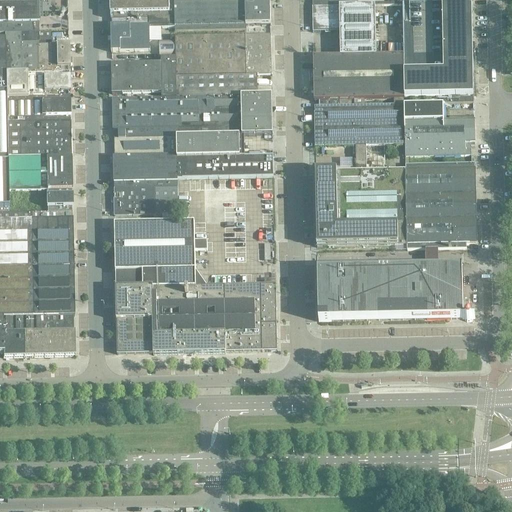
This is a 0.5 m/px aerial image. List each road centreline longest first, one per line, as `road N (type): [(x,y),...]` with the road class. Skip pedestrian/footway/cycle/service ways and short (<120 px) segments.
road 1 (unclassified): [(296,347),(487,343),(502,265),(497,114)]
road 2 (unclassified): [(97,383),(90,0)]
road 3 (unclassified): [(296,347),(293,0)]
road 4 (primary): [(492,399),(216,403)]
road 5 (primary): [(217,466),(462,461)]
road 6 (unclassified): [(0,505),(218,499)]
road 7 (primary): [(0,469),(217,466)]
road 8 (primary): [(216,403),(0,407)]
